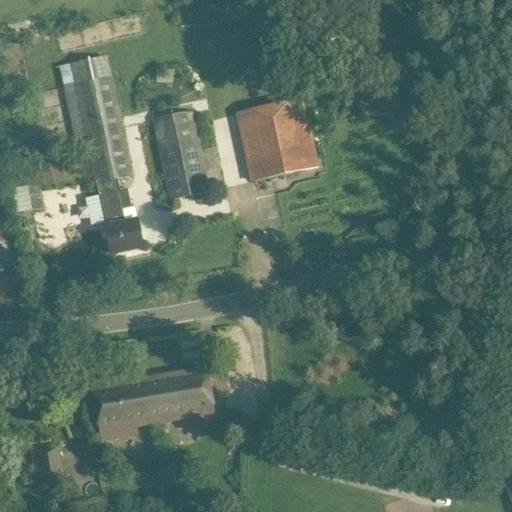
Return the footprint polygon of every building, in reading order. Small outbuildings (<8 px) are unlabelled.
[(344,32),(322,39),(325,50),(347,42),(344,32)] [(108,57),(73,64),(77,85),(78,88),(91,151),(99,190),(100,196),(85,199),(91,227),(105,224),(108,235),(112,254),(143,248),(139,228),(138,223),(136,212),(132,211),(128,190),(122,191),(120,179),(132,177),(112,77),(108,57)] [(253,182),(317,168),(308,124),(315,123),(310,100),(239,115),(253,182)] [(170,200),(209,192),(193,114),(154,123),(170,200)] [(210,388),(207,368),(144,379),(143,372),(90,382),(101,441),(137,436),(136,425),(215,414),(210,388)] [(37,485),(65,480),(58,445),(31,450),(37,485)]
